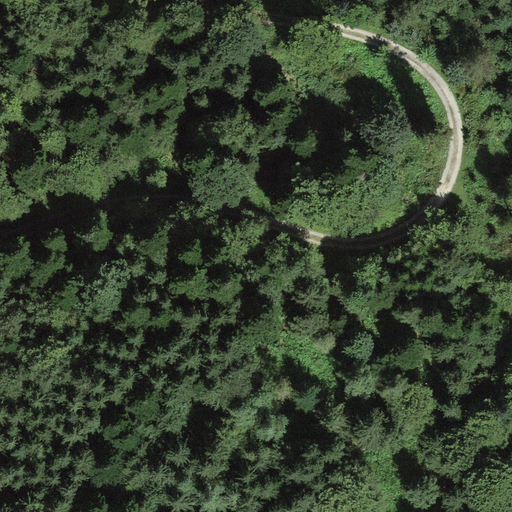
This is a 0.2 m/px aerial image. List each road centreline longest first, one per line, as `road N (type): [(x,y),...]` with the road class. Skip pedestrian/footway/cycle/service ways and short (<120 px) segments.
road 1 (track): [(174,0),(347,30),(423,62),(444,85),(458,132),(456,166),(430,207),(392,234),(346,243),(188,202),(105,204),(0,240)]
road 2 (track): [(456,166),(485,247),(511,276)]
